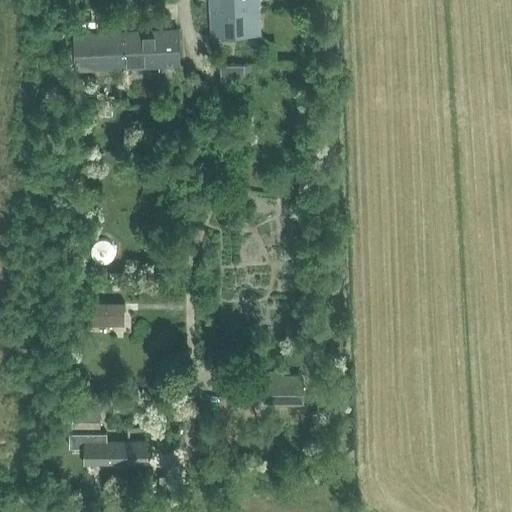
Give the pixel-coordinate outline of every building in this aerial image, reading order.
[(258,0),(210,0),(212,35),(260,34),(258,0)] [(126,31),(122,31),(125,69),(181,67),(178,28),(128,31),(126,31)] [(125,69),(122,31),(120,31),(73,33),(76,71),(125,69)] [(244,64),(221,64),(221,79),(245,78),(244,64)] [(127,70),(117,71),(118,89),(128,88),(127,70)] [(123,303),(89,303),(88,326),(123,326),(123,303)] [(224,374),(224,405),(304,404),(303,373),(279,373),(279,370),(267,370),(267,373),(224,374)] [(83,376),(72,377),(74,388),(84,387),(83,376)] [(71,410),(71,427),(100,427),(100,410),(86,410),(86,408),(81,408),(81,410),(71,410)] [(106,433),(69,433),(69,447),(85,447),(85,463),(148,462),(147,440),(106,440),(106,433)]
